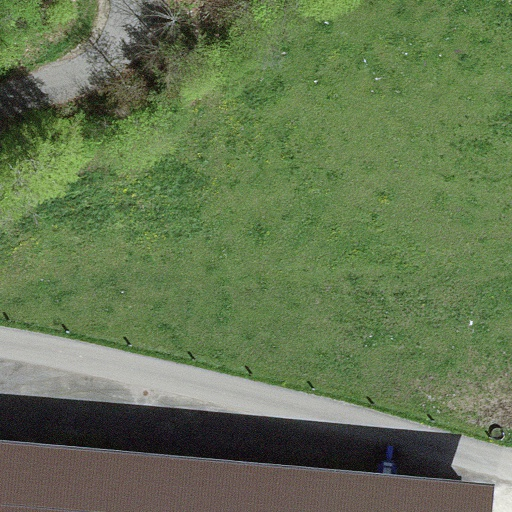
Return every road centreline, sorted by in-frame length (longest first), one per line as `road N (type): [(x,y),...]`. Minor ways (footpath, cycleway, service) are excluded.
road 1 (unclassified): [(0,339),(511,464)]
road 2 (unclassified): [(0,103),(108,57),(124,38),(135,0)]
